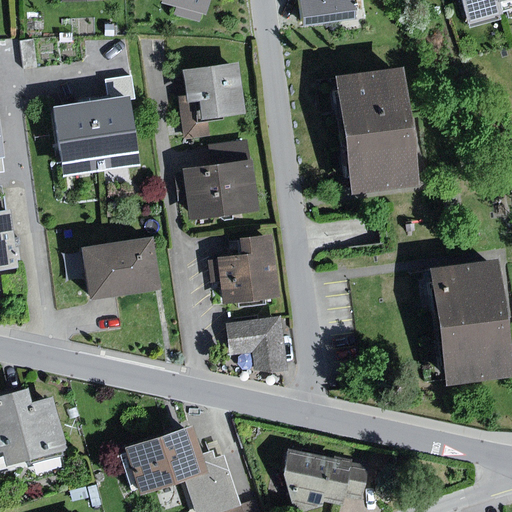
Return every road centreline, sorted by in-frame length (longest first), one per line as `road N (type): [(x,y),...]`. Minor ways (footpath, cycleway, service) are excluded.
road 1 (residential): [(313,416),(262,0)]
road 2 (tertiary): [(313,416),(0,349)]
road 3 (tertiary): [(511,458),(313,416)]
